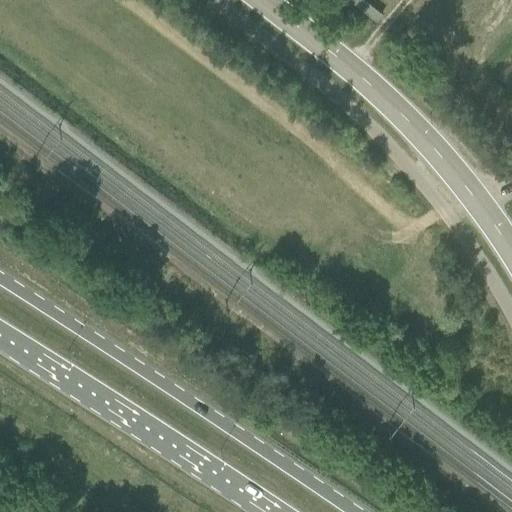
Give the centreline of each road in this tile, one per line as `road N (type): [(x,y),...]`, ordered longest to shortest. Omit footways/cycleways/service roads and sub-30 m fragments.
road 1 (track): [(426,144),(336,218),(54,0)]
road 2 (secondary): [(349,511),(0,282)]
road 3 (tertiary): [(258,0),(351,70),(426,144),(511,255)]
road 4 (secondary): [(0,328),(283,511)]
